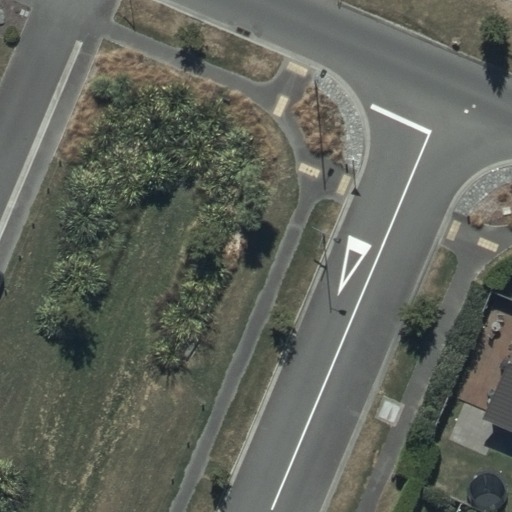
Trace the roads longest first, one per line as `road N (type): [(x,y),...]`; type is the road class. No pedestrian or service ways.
road 1 (residential): [(268,511),(447,82)]
road 2 (residential): [(447,82),(252,0)]
road 3 (residential): [(71,0),(0,171)]
